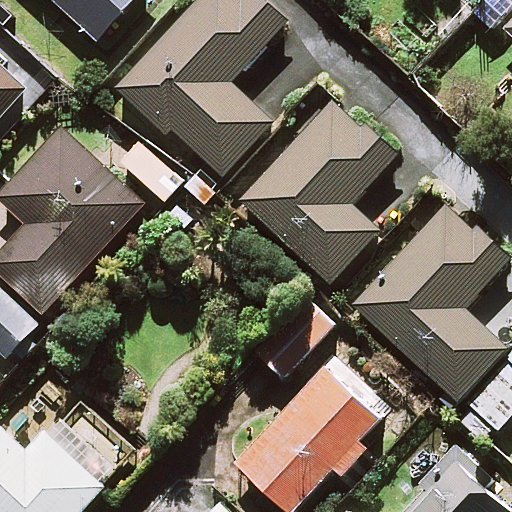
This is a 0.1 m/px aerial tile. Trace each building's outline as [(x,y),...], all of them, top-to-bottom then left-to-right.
[(144,0),(56,0),(103,44),(144,0)] [(294,24),(268,0),(208,0),(124,90),(172,136),(177,130),(229,179),(279,125),(236,85),(294,24)] [(0,129),(34,93),(0,61),(0,129)] [(402,157),(337,99),(244,201),(338,286),(387,232),(358,206),(402,157)] [(151,206),(68,130),(5,200),(34,227),(0,263),(0,268),(51,315),(151,206)] [(511,264),(511,259),(452,204),(359,305),(463,402),(511,349),(511,348),(470,310),(511,264)] [(44,327),(0,286),(0,346),(0,347),(14,360),(44,327)] [(511,426),(511,362),(463,420),(494,447),(511,426)] [(393,426),(330,369),(242,465),(293,511),(302,511),(341,470),(348,477),(393,426)] [(94,511),(144,458),(85,404),(39,454),(0,418),(0,511),(94,511)] [(511,511),(511,501),(452,445),(431,467),(448,482),(419,511),(511,511)]
